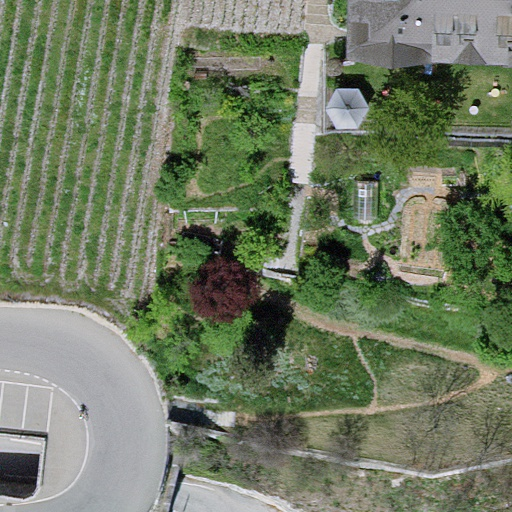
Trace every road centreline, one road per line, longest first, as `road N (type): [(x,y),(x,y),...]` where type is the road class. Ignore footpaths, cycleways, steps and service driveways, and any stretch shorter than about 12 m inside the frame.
road 1 (residential): [(116,511),(142,463),(138,406),(93,365),(0,357)]
road 2 (residential): [(209,511),(155,482),(0,463)]
